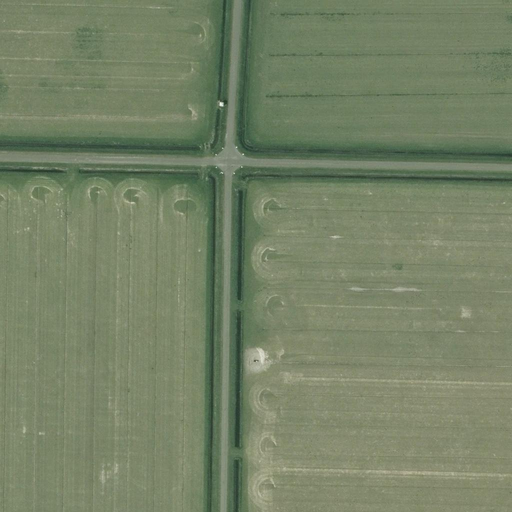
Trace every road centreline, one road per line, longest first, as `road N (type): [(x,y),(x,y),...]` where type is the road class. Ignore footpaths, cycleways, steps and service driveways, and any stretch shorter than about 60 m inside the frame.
road 1 (unclassified): [(221,511),(228,158)]
road 2 (unclassified): [(228,158),(511,165)]
road 3 (unclassified): [(228,158),(0,154)]
road 4 (unclassified): [(228,158),(237,0)]
